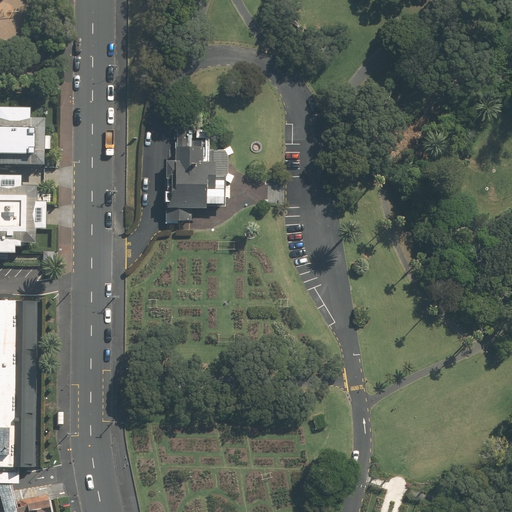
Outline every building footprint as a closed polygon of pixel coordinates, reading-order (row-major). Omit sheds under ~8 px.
[(25,27),(43,13),(32,0),(1,0),(0,1),(0,51),(3,55),(30,33),(25,27)] [(0,164),(44,166),(46,118),(30,117),(30,108),(0,106),(0,164)] [(167,179),(167,208),(166,208),(166,221),(191,221),(192,209),(206,209),(206,207),(225,207),(226,182),(230,184),(234,176),(228,173),(228,157),(234,153),(230,146),(224,150),(202,149),(202,147),(193,146),(193,145),(187,145),(187,129),(177,129),(177,147),(175,147),(176,161),(166,161),(166,179),(167,179)] [(21,243),(36,243),(36,229),(47,229),(48,202),(37,202),(37,187),(21,186),(21,176),(0,175),(0,252),(16,253),(16,247),(20,247),(21,243)] [(0,300),(0,468),(33,469),(35,301),(0,300)] [(50,511),(45,482),(0,489),(0,511),(50,511)]
